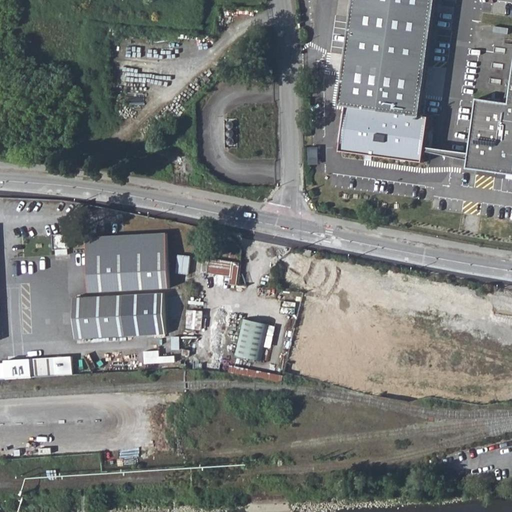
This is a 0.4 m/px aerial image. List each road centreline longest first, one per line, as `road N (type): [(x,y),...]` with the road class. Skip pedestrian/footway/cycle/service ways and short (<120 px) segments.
road 1 (secondary): [(0,182),(110,193),(291,229)]
road 2 (unclassified): [(291,229),(283,0)]
road 3 (secondary): [(291,229),(511,270)]
